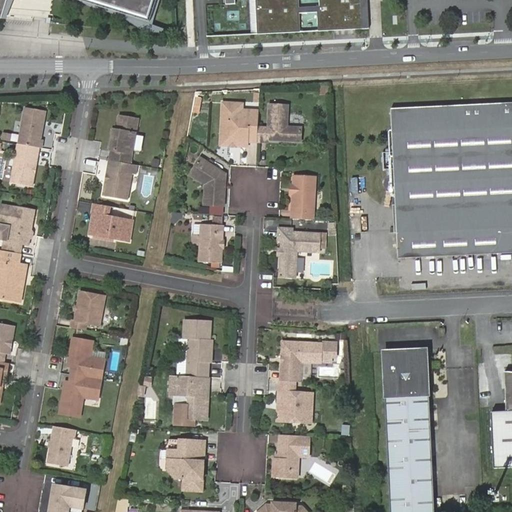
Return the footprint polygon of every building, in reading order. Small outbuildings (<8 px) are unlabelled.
[(67,0),(119,13),(121,0),(0,0),(0,20),(3,0),(67,0)] [(121,0),(119,13),(148,20),(154,0),(121,0)] [(363,0),(259,0),(261,34),(365,29),(371,29),(370,4),(364,5),(363,0)] [(193,97),(191,113),(199,114),(201,97),(193,97)] [(511,102),(392,109),(399,259),(511,253),(511,102)] [(260,129),(261,114),(241,113),(242,107),(223,105),(221,148),(228,148),(228,142),(235,142),(235,145),(247,146),(247,144),(259,144),(260,129)] [(260,129),(259,144),(268,145),(268,142),(268,138),(278,139),(278,142),(300,143),(301,129),(286,128),(287,107),(269,106),(268,129),(260,129)] [(38,148),(40,148),(42,141),(40,141),(41,133),(39,131),(40,127),(43,126),(45,113),(25,110),(18,145),(38,148)] [(131,155),(134,155),(139,119),(120,117),(118,132),(116,131),(113,152),(117,153),(116,162),(130,164),(131,155)] [(2,132),(0,139),(9,141),(11,134),(2,132)] [(31,187),(38,148),(18,145),(17,144),(10,183),(31,187)] [(202,159),(194,171),(207,178),(205,206),(226,207),(227,175),(202,159)] [(112,161),(109,161),(103,196),(127,201),(131,176),(134,176),(136,165),(133,165),(130,164),(116,162),(112,161)] [(292,196),(290,219),(313,221),(317,179),(294,177),(293,186),(297,191),(292,196)] [(110,207),(94,204),(93,215),(94,216),(90,236),(127,243),(132,222),(108,217),(110,207)] [(134,219),(135,212),(110,207),(109,215),(134,219)] [(5,243),(3,251),(20,254),(22,247),(28,248),(35,215),(2,208),(0,219),(0,227),(11,229),(8,244),(5,243)] [(221,224),(222,217),(212,215),(211,222),(221,224)] [(222,250),(222,242),(223,227),(202,225),(201,239),(193,238),(193,245),(201,246),(200,262),(221,265),(222,250)] [(290,253),(289,258),(288,279),(304,280),(306,253),(328,255),(330,237),(301,235),(302,231),(288,230),(287,242),(291,243),(290,253)] [(104,240),(103,246),(115,248),(116,242),(104,240)] [(19,268),(22,255),(20,254),(3,251),(0,250),(0,300),(20,304),(26,269),(19,268)] [(73,321),(72,328),(87,331),(88,324),(101,326),(106,297),(81,292),(75,321),(73,321)] [(181,339),(179,377),(210,378),(210,364),(213,364),(213,356),(211,354),(211,351),(214,349),(214,341),(212,341),(212,323),(187,321),(186,340),(181,339)] [(0,362),(4,363),(5,357),(9,357),(11,349),(9,347),(9,344),(12,342),(15,329),(0,326),(0,362)] [(74,369),(73,376),(103,380),(106,363),(92,361),(95,341),(76,338),(71,361),(75,362),(74,369)] [(338,354),(338,343),(325,342),(324,345),(324,361),(332,362),(333,354),(338,354)] [(284,343),(283,381),(296,383),(302,383),(303,363),(323,364),(324,361),(324,345),(284,343)] [(429,396),(428,370),(421,351),(387,353),(389,397),(387,398),(392,511),(436,511),(432,395),(429,396)] [(9,364),(5,363),(0,389),(0,403),(4,379),(7,380),(9,364)] [(492,412),(494,469),(511,467),(511,371),(509,371),(505,372),(507,411),(492,412)] [(103,380),(73,376),(71,386),(69,394),(65,393),(61,416),(80,420),(84,400),(98,403),(103,380)] [(210,388),(211,378),(210,378),(179,377),(174,377),(172,398),(176,398),(187,399),(191,402),(190,407),(177,406),(176,426),(195,428),(196,420),(209,421),(210,393),(208,393),(208,388),(210,388)] [(296,383),(280,382),(279,394),(282,394),(281,412),(280,423),(311,424),(313,395),(295,394),(296,383)] [(187,399),(176,398),(175,406),(177,406),(190,407),(191,402),(187,399)] [(77,431),(56,427),(48,466),(67,469),(73,442),(74,442),(77,431)] [(312,438),(282,436),(281,456),(281,461),(277,460),(276,460),(275,478),(292,479),(292,473),(296,468),(299,468),(300,458),(311,458),(312,438)] [(203,463),(204,443),(170,441),(169,470),(178,481),(185,481),(185,492),(204,493),(205,463),(203,463)] [(87,492),(55,486),(50,511),(69,511),(70,507),(84,510),(87,492)] [(125,511),(128,502),(119,500),(116,511),(125,511)] [(299,504),(273,503),(273,506),(268,506),(261,511),(308,511),(304,507),(299,507),(299,504)]
